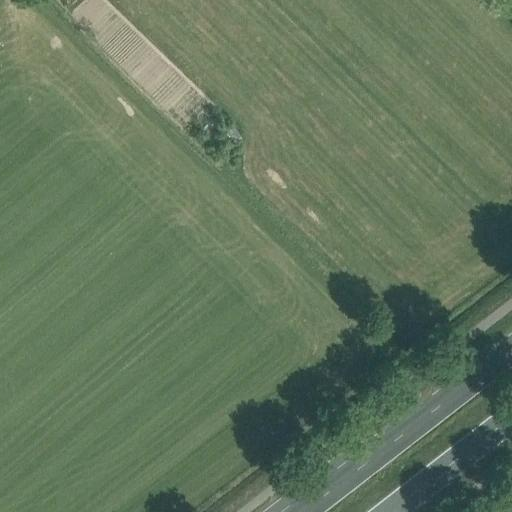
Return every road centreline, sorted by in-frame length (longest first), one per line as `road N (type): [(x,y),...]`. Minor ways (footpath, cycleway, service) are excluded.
road 1 (primary): [(511,364),(325,511)]
road 2 (primary): [(398,511),(511,423)]
